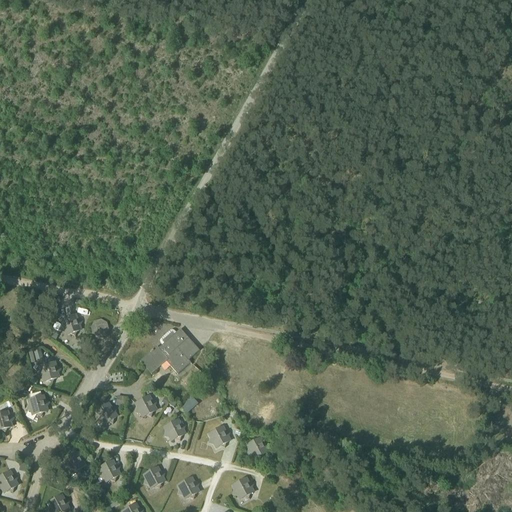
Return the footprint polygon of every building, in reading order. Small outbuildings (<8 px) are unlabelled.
[(60,330),(64,332),(66,337),(71,335),(75,337),(78,331),(80,330),(79,328),(82,322),(78,320),(76,316),(60,322),(62,326),(60,330)] [(93,335),(99,338),(105,336),(108,331),(106,325),(101,321),(95,323),(92,328),(93,335)] [(188,361),(199,351),(180,330),(176,334),(175,333),(175,332),(174,331),(173,331),(172,331),(171,331),(170,331),(170,332),(161,339),(160,340),(160,341),(160,342),(160,343),(160,344),(161,345),(162,346),(159,349),(157,347),(140,362),(152,375),(166,363),(178,375),(191,364),(188,361)] [(51,332),(49,338),(54,340),(57,335),(51,332)] [(219,345),(229,346),(230,335),(219,334),(219,345)] [(79,344),(76,349),(82,353),(85,348),(79,344)] [(40,373),(38,377),(42,379),(43,383),(48,382),(52,384),(55,379),(58,378),(57,375),(60,370),(56,368),(55,363),(38,368),(40,373)] [(21,379),(23,368),(10,366),(8,377),(21,379)] [(154,390),(161,394),(166,387),(158,383),(154,390)] [(191,395),(180,406),(188,415),(199,404),(191,395)] [(156,407),(157,402),(152,400),(150,396),(134,404),(136,409),(135,414),(140,415),(142,419),(147,417),(151,418),(153,414),(158,411),(156,407)] [(27,410),(41,418),(44,412),(47,412),(46,409),(49,404),(45,401),(44,397),(27,401),(29,407),(27,410)] [(117,397),(116,405),(124,406),(125,399),(117,397)] [(171,400),(168,405),(173,409),(177,403),(171,400)] [(95,413),(98,417),(97,422),(100,423),(104,427),(108,424),(113,425),(113,420),(118,417),(116,413),(117,409),(111,408),(109,404),(95,413)] [(222,411),(225,417),(232,413),(228,407),(222,411)] [(11,424),(14,419),(9,417),(8,412),(0,414),(0,430),(5,433),(9,428),(11,427),(11,424)] [(163,437),(169,439),(171,443),(175,440),(180,442),(181,437),(186,435),(184,431),(186,426),(181,425),(179,420),(163,428),(165,432),(163,437)] [(210,440),(209,444),(213,446),(216,450),(220,447),(225,448),(226,445),(232,442),(229,437),(231,433),(226,431),(224,427),(207,435),(210,440)] [(251,457),(254,462),(258,458),(263,460),(264,456),(269,453),(267,449),(269,444),(264,442),(262,438),(245,446),(248,451),(247,456),(251,457)] [(86,459),(85,459),(81,457),(78,453),(64,461),(66,465),(65,469),(69,471),(71,475),(76,473),(80,474),(82,470),(87,468),(84,463),(86,459)] [(119,472),(121,467),(116,466),(114,461),(98,469),(100,474),(99,478),(103,480),(106,484),(111,481),(115,483),(116,478),(122,476),(119,472)] [(143,485),(148,487),(150,491),(156,488),(160,490),(161,485),(166,483),(164,479),(166,474),(161,472),(158,467),(142,476),(145,481),(143,485)] [(0,489),(13,493),(15,487),(17,486),(16,483),(17,478),(13,476),(10,472),(0,478),(0,489)] [(179,491),(177,496),(182,497),(184,501),(190,499),(194,500),(195,496),(200,493),(198,489),(200,484),(195,482),(193,478),(176,486),(179,491)] [(237,497),(239,502),(245,499),(248,500),(250,496),(255,493),(253,489),(254,484),(250,483),(247,478),(231,486),(234,491),(232,496),(237,497)] [(108,493),(103,496),(107,502),(111,499),(108,493)] [(48,504),(50,508),(48,511),(67,511),(71,511),(68,506),(70,501),(64,499),(62,496),(48,504)] [(113,501),(108,503),(111,509),(116,507),(113,501)]
